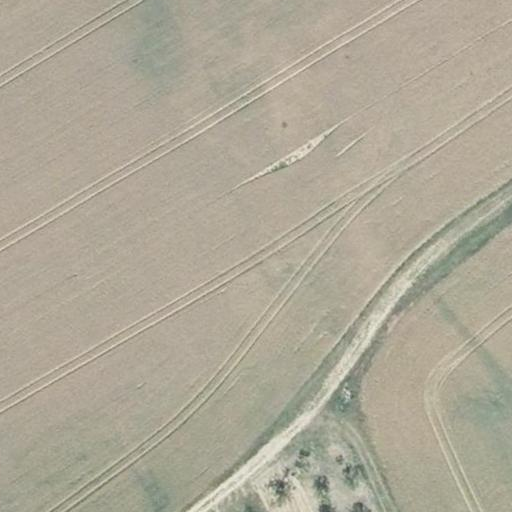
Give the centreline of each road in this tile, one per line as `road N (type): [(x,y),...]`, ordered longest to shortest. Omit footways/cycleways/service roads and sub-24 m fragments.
road 1 (track): [(312,404),(415,272),(511,195)]
road 2 (track): [(201,511),(312,404)]
road 3 (track): [(312,404),(352,434),(386,511)]
